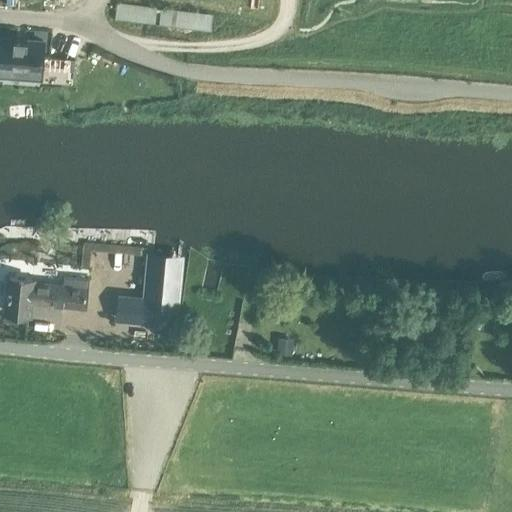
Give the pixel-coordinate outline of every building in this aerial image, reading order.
[(117,18),(212,28),(214,13),(119,2),(117,18)] [(0,75),(13,77),(14,68),(25,69),(37,70),(41,70),(43,42),(28,41),(17,40),(0,38),(0,75)] [(0,276),(0,307),(3,307),(3,313),(35,317),(37,299),(51,301),(51,310),(67,312),(68,302),(87,304),(89,278),(90,263),(41,258),(41,257),(8,254),(6,277),(0,276)] [(122,293),(120,314),(133,315),(177,319),(181,278),(150,275),(148,296),(135,295),(122,293)] [(281,333),(280,349),(295,350),(296,334),(281,333)]
